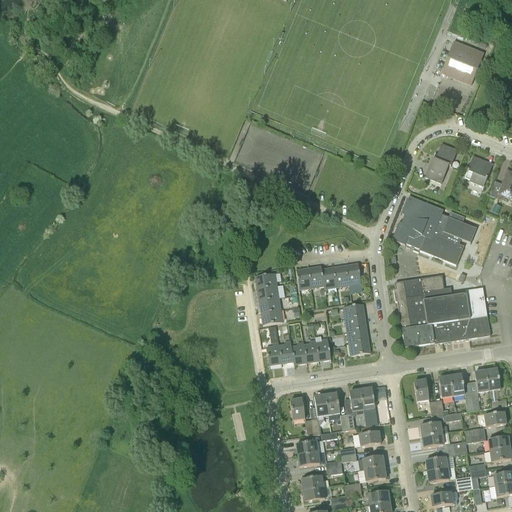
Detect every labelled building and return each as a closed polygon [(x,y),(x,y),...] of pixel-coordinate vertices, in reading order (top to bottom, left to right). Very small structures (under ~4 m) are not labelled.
[(487,45),(479,42),(477,47),(485,50),(487,45)] [(441,75),(443,75),(471,87),(484,56),(453,44),(441,75)] [(448,167),(451,168),(457,152),(441,146),(437,156),(439,157),(437,162),(432,160),(425,179),(441,185),(448,167)] [(484,188),(492,168),(480,163),(481,162),(473,159),(464,180),(484,188)] [(511,174),(508,172),(502,186),(499,195),(511,200),(511,174)] [(499,195),(502,186),(495,183),(490,198),(497,200),(499,195)] [(391,243),(395,244),(404,248),(405,246),(419,251),(419,253),(420,252),(456,266),(456,267),(464,248),(463,248),(458,246),(461,241),(470,244),(470,245),(476,230),(462,225),(464,219),(450,213),(448,218),(442,216),(443,212),(409,198),(402,216),(404,217),(403,220),(401,225),(399,224),(391,243)] [(346,267),(349,287),(361,285),(358,266),(346,267)] [(333,269),(336,289),(349,287),(346,267),(333,269)] [(324,288),(321,271),(321,268),(308,270),(311,290),(324,288)] [(321,271),(324,288),(324,291),(336,289),(333,269),(321,271)] [(311,290),(308,270),(296,272),(299,292),(311,290)] [(255,278),(257,291),(277,288),(275,275),(255,278)] [(450,290),(444,291),(442,278),(394,285),(395,291),(393,291),(395,304),(397,304),(401,329),(404,350),(434,345),(434,346),(447,344),(447,342),(451,342),(451,344),(464,342),(465,341),(465,340),(469,339),(469,341),(490,338),(483,293),(466,296),(451,298),(450,290)] [(277,288),(257,291),(259,303),(279,300),(277,288)] [(259,303),(261,315),(280,312),(279,300),(259,303)] [(345,322),(364,318),(363,306),(343,309),(345,322)] [(280,312),(261,315),(262,327),(282,324),(280,312)] [(346,334),(366,331),(364,318),(345,322),(346,334)] [(348,346),(368,343),(366,331),(346,334),(348,346)] [(330,364),(331,364),(327,340),(321,341),(321,344),(315,345),(318,363),(318,366),(319,366),(318,363),(330,361),(330,364)] [(318,363),(315,345),(314,342),(309,343),(309,346),(303,347),(306,365),(306,368),(307,368),(306,365),(318,363)] [(281,366),(293,364),(291,349),(290,349),(290,343),(284,344),(284,347),(278,347),(281,366),(281,369),(282,369),(281,366)] [(370,355),(368,343),(348,346),(350,358),(370,355)] [(294,367),(306,365),(303,347),(302,344),(297,345),(297,348),(291,349),(293,364),(294,370),(295,370),(294,367)] [(269,368),(281,366),(278,347),(278,345),(272,346),(273,348),(266,349),(269,371),(270,371),(269,368)] [(497,371),(487,373),(490,392),(500,391),(497,371)] [(478,394),(490,392),(487,373),(474,375),(478,394)] [(461,376),(451,378),(454,398),(464,396),(461,376)] [(442,399),(454,398),(451,378),(438,380),(442,399)] [(429,402),(426,382),(413,384),(416,404),(429,402)] [(363,412),(375,410),(372,390),(360,392),(363,412)] [(363,412),(360,392),(349,394),(352,413),(363,412)] [(325,397),(328,417),(340,415),(337,396),(325,397)] [(325,397),(314,399),(317,419),(328,417),(325,397)] [(477,397),(470,398),(473,413),(479,412),(477,397)] [(305,420),(302,401),(289,403),(292,422),(305,420)] [(507,408),(506,401),(491,404),(492,410),(507,408)] [(443,402),(435,403),(437,418),(445,417),(443,402)] [(462,414),(446,417),(447,423),(463,421),(462,414)] [(506,427),(504,414),(485,417),(487,430),(506,427)] [(349,432),(346,418),(340,419),(342,433),(349,432)] [(381,419),(366,422),(367,429),(382,426),(381,419)] [(311,422),(313,437),(320,436),(317,421),(311,422)] [(308,438),(313,437),(311,422),(305,423),(308,438)] [(420,427),(422,438),(441,435),(441,436),(447,435),(446,428),(441,429),(440,424),(420,427)] [(465,439),(481,437),(480,431),(464,433),(465,439)] [(336,434),(322,436),(323,442),(337,440),(336,434)] [(380,446),(378,434),(359,437),(361,449),(380,446)] [(422,438),(423,450),(443,447),(441,436),(441,435),(422,438)] [(465,439),(466,444),(466,446),(481,443),(481,437),(465,439)] [(509,450),(507,439),(488,442),(490,453),(509,450)] [(296,446),(298,458),(318,455),(316,443),(296,446)] [(466,450),(466,446),(466,444),(450,446),(451,452),(466,450)] [(340,458),(355,456),(355,450),(339,452),(340,458)] [(466,450),(451,452),(452,458),(467,456),(466,450)] [(509,450),(490,453),(492,465),(511,462),(509,450)] [(318,455),(298,458),(299,469),(319,466),(318,455)] [(364,472),(384,469),(382,458),(363,461),(364,472)] [(445,460),(425,462),(427,474),(446,471),(445,460)] [(470,474),(486,472),(485,466),(469,468),(470,474)] [(342,475),(341,469),(326,471),(327,478),(342,475)] [(366,484),(386,481),(384,469),(364,472),(366,484)] [(446,471),(427,474),(429,485),(448,482),(446,471)] [(470,479),(471,480),(487,478),(486,472),(470,474),(470,479)] [(511,473),(494,477),(495,489),(511,486),(511,473)] [(321,478),(301,481),(303,493),(323,490),(321,478)] [(471,485),(456,487),(457,493),(472,491),(471,485)] [(511,486),(495,489),(497,500),(511,497),(511,486)] [(323,490),(303,493),(305,504),(324,502),(323,490)] [(361,498),(360,491),(345,493),(345,499),(346,500),(361,498)] [(475,507),(481,506),(479,491),(472,492),(475,507)] [(389,505),(388,493),(368,497),(369,508),(389,505)] [(450,494),(431,497),(432,510),(452,506),(450,494)]
